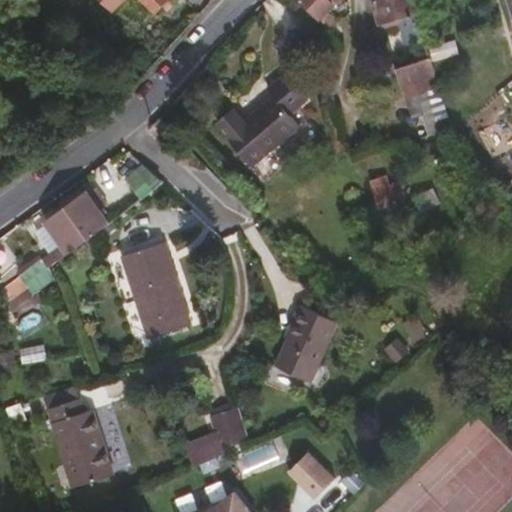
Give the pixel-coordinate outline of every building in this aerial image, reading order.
[(100,0),(112,11),(122,0),(144,0),(156,11),(166,0),(100,0)] [(328,12),(340,0),(300,0),(344,45),(346,34),(328,16),(328,12)] [(424,39),(411,0),(373,0),(380,23),(381,26),(384,24),(386,26),(387,32),(407,25),(409,27),(411,32),(414,42),(424,39)] [(430,59),(427,52),(413,56),(415,63),(430,59)] [(443,105),(430,59),(415,63),(386,73),(389,83),(396,102),(400,101),(407,119),(413,120),(420,140),(450,130),(443,105)] [(389,83),(386,73),(379,75),(383,85),(389,83)] [(250,169),(296,128),(286,117),(305,101),(284,77),(265,93),(272,101),(242,126),(230,112),(215,126),(226,138),(226,141),(250,169)] [(159,183),(142,167),(128,180),(143,196),(159,183)] [(390,172),(369,179),(378,204),(398,197),(390,172)] [(100,228),(109,221),(100,210),(105,205),(106,204),(94,189),(89,193),(86,192),(45,222),(49,227),(62,243),(50,253),(41,260),(47,267),(50,266),(100,228)] [(50,253),(62,243),(49,227),(38,237),(50,253)] [(26,263),(11,230),(0,237),(0,255),(6,271),(26,263)] [(192,318),(166,238),(125,251),(151,332),(192,318)] [(37,293),(54,278),(50,266),(47,267),(41,260),(23,275),(26,279),(32,287),(37,293)] [(22,296),(32,287),(26,279),(14,289),(22,296)] [(295,334),(310,305),(302,300),(286,330),(290,332),(295,334)] [(309,378),(338,319),(310,305),(295,334),(290,332),(275,361),(309,378)] [(36,309),(19,321),(28,333),(45,321),(36,309)] [(395,362),(408,353),(398,338),(385,347),(395,362)] [(20,348),(22,363),(46,360),(44,345),(20,348)] [(0,369),(15,367),(13,357),(0,359),(0,369)] [(114,476),(92,411),(83,414),(78,401),(47,410),(73,490),(114,476)] [(12,424),(26,421),(23,403),(9,406),(12,424)] [(251,438),(239,406),(214,415),(220,431),(186,444),(195,466),(232,452),(230,446),(251,438)] [(342,477),(314,450),(293,472),(321,498),(342,477)] [(225,482),(207,489),(212,503),(230,496),(225,482)] [(258,511),(242,492),(226,506),(219,504),(208,509),(207,511),(258,511)]
